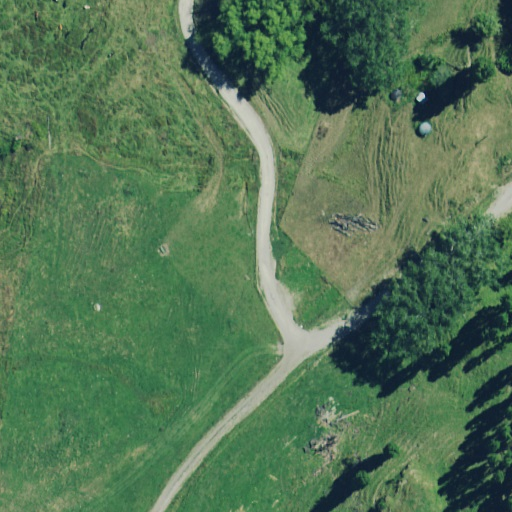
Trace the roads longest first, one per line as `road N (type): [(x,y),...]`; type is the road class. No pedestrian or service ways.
road 1 (track): [(511,195),(407,298),(341,334),(307,340),(284,320),(266,281),(266,151),(247,113),(200,57),(185,25),(188,0)]
road 2 (track): [(307,340),(191,457),(156,511)]
